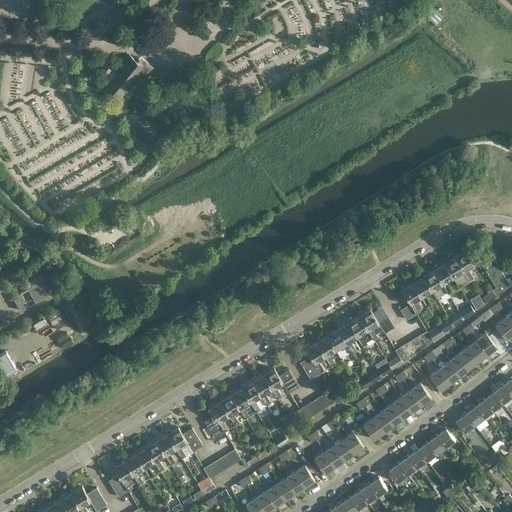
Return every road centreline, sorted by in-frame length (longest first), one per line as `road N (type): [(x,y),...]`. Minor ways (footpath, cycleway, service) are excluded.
road 1 (residential): [(0,502),(460,227),(511,226)]
road 2 (residential): [(511,355),(299,511)]
